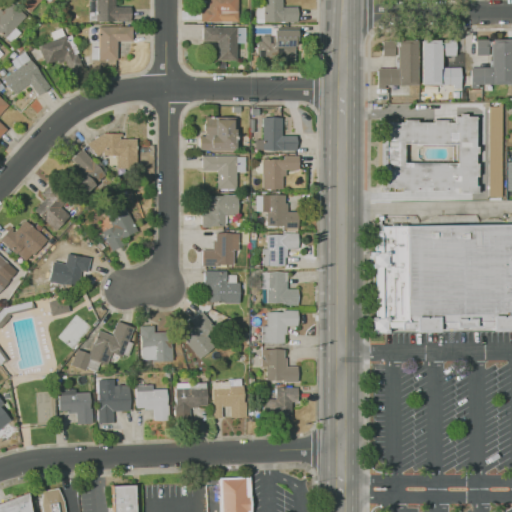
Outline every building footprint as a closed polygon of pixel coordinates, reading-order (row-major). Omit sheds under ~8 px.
[(15,0),(29,12),(38,0),(45,0),(48,1),(48,0),(15,0)] [(94,0),(95,21),(129,20),(129,6),(114,6),(114,0),(94,0)] [(236,0),(207,0),(208,7),(199,7),(199,22),(237,21),(236,0)] [(296,6),(281,7),(281,0),(261,0),(262,6),(254,6),(255,22),(296,21),(296,6)] [(19,32),(14,27),(25,16),(9,1),(0,9),(0,36),(8,44),(19,32)] [(131,26),(96,26),(97,59),(115,59),(115,41),(131,41),(131,26)] [(235,60),(235,42),(243,43),(244,27),(201,27),(201,41),(215,41),(215,60),(235,60)] [(82,69),(70,34),(63,36),(60,28),(49,32),(51,40),(37,45),(44,66),(63,59),(69,74),(82,69)] [(294,58),(295,29),(272,28),(271,35),(257,34),(257,57),(294,58)] [(415,85),(415,39),(394,40),(395,67),(376,68),(376,86),(415,85)] [(419,85),(459,85),(459,67),(439,67),(439,40),(420,39),(419,85)] [(443,56),(454,55),(453,39),(442,40),(443,56)] [(508,39),(489,39),(489,67),(469,67),(469,85),(509,84),(508,39)] [(474,55),(486,54),(486,39),(474,39),(474,55)] [(393,40),(381,40),(380,55),(393,56),(393,40)] [(12,94),(28,83),(36,95),(48,87),(23,51),(9,60),(14,68),(1,78),(12,94)] [(499,196),(500,105),(487,105),(486,196),(499,196)] [(379,120),(379,189),(384,189),(384,199),(460,200),(460,193),(474,193),(475,115),(452,115),(452,121),(379,120)] [(198,136),(197,150),(233,151),(233,117),(203,117),(202,136),(198,136)] [(280,117),(261,117),(261,139),(253,139),(254,151),(295,150),(295,135),(280,135),(280,117)] [(135,138),(120,139),(120,135),(89,135),(89,155),(115,155),(115,169),(135,169),(135,138)] [(83,194),(104,174),(80,148),(68,159),(72,164),(63,172),(83,194)] [(216,189),(234,188),(234,172),(243,171),(243,155),(200,156),(200,170),(215,170),(216,189)] [(297,157),(261,157),(261,188),(283,188),(283,169),(297,169),(297,157)] [(39,194),(43,198),(32,210),(54,230),(68,215),(57,206),(64,198),(48,184),(39,194)] [(206,195),(206,212),(200,212),(200,226),(223,226),(223,216),(236,215),(236,194),(206,195)] [(297,211),(285,211),(284,194),(254,194),(255,211),(265,211),(265,228),(297,228),(297,211)] [(121,245),(119,239),(135,231),(123,205),(105,214),(110,226),(100,231),(109,251),(121,245)] [(0,240),(23,262),(45,239),(23,219),(13,231),(9,227),(0,236),(0,240)] [(372,226),(511,223),(511,330),(489,331),(489,327),(436,328),(436,332),(412,333),(412,327),(385,327),(385,332),(370,333),(370,318),(375,318),(374,267),(369,267),(369,250),(373,250),(372,226)] [(232,265),(232,250),(237,250),(237,233),(213,233),(212,250),(200,249),(200,265),(232,265)] [(260,266),(284,265),(284,248),(297,248),(296,233),(265,234),(265,248),(260,248),(260,266)] [(47,282),(77,286),(78,271),(86,272),(88,257),(65,254),(64,263),(50,261),(47,282)] [(0,288),(15,272),(0,257),(0,288)] [(224,270),(203,270),(202,288),(208,288),(208,302),(236,303),(237,275),(224,274),(224,270)] [(285,271),(260,272),(260,290),(264,290),(264,304),(296,304),(296,288),(285,289),(285,271)] [(47,301),(50,315),(67,311),(65,297),(47,301)] [(188,322),(191,326),(179,337),(198,358),(216,343),(208,334),(215,328),(200,311),(188,322)] [(296,311),(265,311),(265,326),(260,326),(260,343),(284,342),(284,326),(296,326),(296,311)] [(70,364),(95,372),(98,363),(105,365),(110,352),(126,357),(130,343),(127,341),(132,326),(115,321),(110,334),(96,330),(88,353),(74,349),(70,364)] [(152,326),(138,326),(139,361),(170,360),(170,332),(152,332),(152,326)] [(296,381),(296,366),(284,366),(284,349),(260,348),(260,366),(264,367),(264,380),(296,381)] [(96,423),(112,422),(111,411),(129,410),(128,385),(112,385),(112,379),(95,379),(96,423)] [(243,417),(242,380),(210,380),(211,417),(220,417),(220,407),(228,406),(228,417),(243,417)] [(172,420),(188,420),(188,406),(205,406),(205,383),(173,382),(172,420)] [(166,420),(165,388),(151,389),(151,384),(133,385),(134,408),(151,408),(152,420),(166,420)] [(260,399),(261,417),(290,416),(290,401),(296,401),(296,386),(273,387),(274,398),(260,399)] [(75,424),(90,423),(89,392),(74,392),(74,389),(56,389),(57,412),(74,411),(75,424)] [(0,427),(9,420),(0,408),(0,404),(2,403),(0,400),(0,427)] [(248,511),(247,477),(217,478),(218,511),(248,511)] [(110,486),(110,511),(133,511),(133,485),(110,486)] [(62,511),(61,488),(41,489),(41,511),(62,511)] [(0,501),(0,511),(29,511),(24,494),(0,501)]
